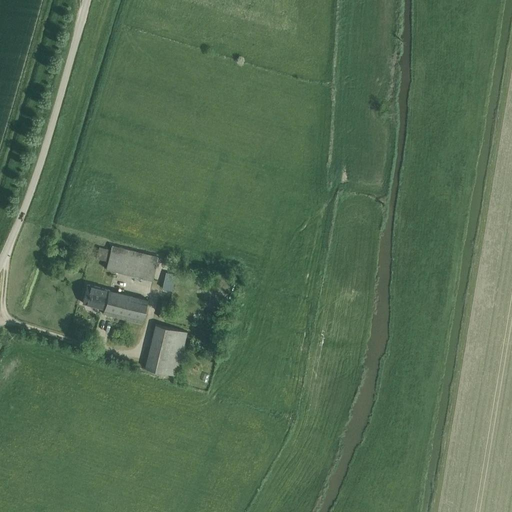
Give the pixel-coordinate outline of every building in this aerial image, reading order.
[(106,269),(152,280),(158,257),(112,245),(111,250),(99,247),(96,258),(108,261),(106,269)] [(168,273),(166,272),(162,288),(172,291),(176,275),(171,274),(172,270),(169,269),(168,273)] [(103,314),(142,324),(148,300),(87,285),(83,303),(104,308),(103,314)] [(178,305),(163,301),(158,318),(173,322),(178,305)] [(176,375),(182,349),(186,332),(155,325),(146,368),(176,375)]
